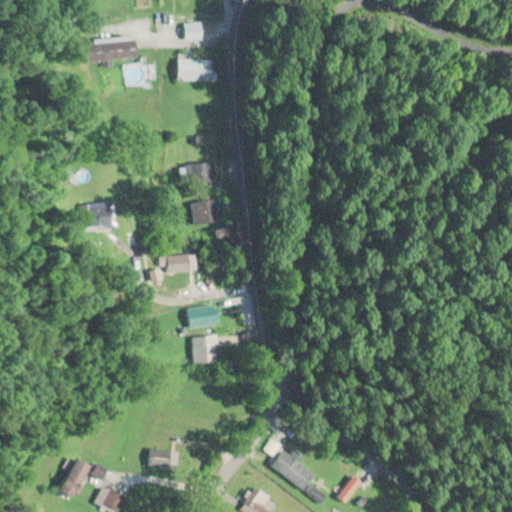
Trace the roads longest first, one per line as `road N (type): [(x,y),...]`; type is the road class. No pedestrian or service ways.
road 1 (residential): [(239,0),(232,90),(256,312),(274,391),(254,431),(182,511)]
road 2 (residential): [(274,391),(300,401),(382,463),(433,511)]
